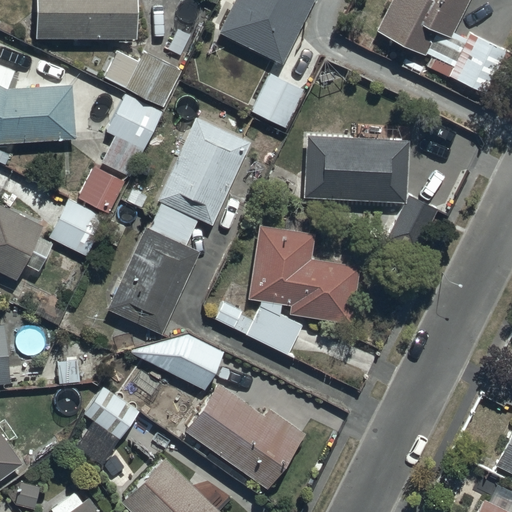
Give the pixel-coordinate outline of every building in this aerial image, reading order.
[(33,0),(33,30),(133,31),(132,0),(33,0)] [(227,0),(216,22),(278,55),(307,0),(227,0)] [(453,25),(465,0),(382,0),(372,21),(424,47),(426,44),(432,46),(424,61),(447,72),(448,69),(490,89),(511,46),(467,24),(464,30),(453,25)] [(115,44),(102,69),(160,99),(179,61),(141,42),(135,54),(115,44)] [(70,78),(5,79),(11,67),(0,61),(0,134),(72,130),(72,117),(80,117),(80,102),(70,102),(70,78)] [(301,82),(268,65),(248,103),(281,120),(301,82)] [(160,104),(122,86),(104,125),(113,129),(101,155),(130,169),(160,104)] [(142,216),(104,298),(159,325),(199,243),(185,236),(197,211),(209,216),(249,133),(195,107),(154,193),(171,201),(160,225),(142,216)] [(405,194),(406,187),(409,131),(304,125),(298,188),(402,194),(405,194)] [(122,172),(90,157),(77,189),(107,203),(122,172)] [(405,194),(402,194),(389,220),(417,234),(434,201),(406,187),(405,194)] [(0,265),(13,271),(21,255),(36,262),(50,234),(83,250),(103,211),(65,192),(45,231),(36,227),(40,219),(0,199),(0,265)] [(312,227),(256,216),(246,291),(257,292),(257,299),(249,313),(237,308),(240,302),(220,293),(211,312),(246,329),(247,327),(286,347),(301,318),(278,306),(278,295),(288,296),(287,306),(349,314),(356,258),(308,251),(312,227)] [(185,325),(128,344),(200,382),(220,344),(185,325)] [(215,375),(183,423),(264,479),(301,426),(266,401),(262,408),(215,375)] [(136,404),(99,378),(80,405),(91,413),(72,438),(98,457),(136,404)] [(511,414),(489,454),(511,465),(511,414)] [(0,468),(21,454),(0,424),(0,468)] [(227,511),(162,448),(119,493),(138,511),(227,511)] [(103,511),(86,489),(80,493),(72,483),(47,502),(54,511),(53,511),(103,511)] [(511,511),(511,506),(479,490),(468,511),(511,511)]
